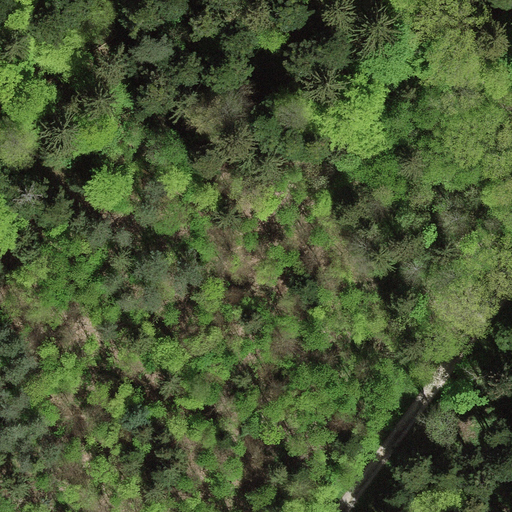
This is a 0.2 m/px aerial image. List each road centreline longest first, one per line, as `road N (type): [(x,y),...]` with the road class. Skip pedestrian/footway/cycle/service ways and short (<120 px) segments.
road 1 (track): [(511,280),(340,511)]
road 2 (track): [(511,110),(434,0)]
